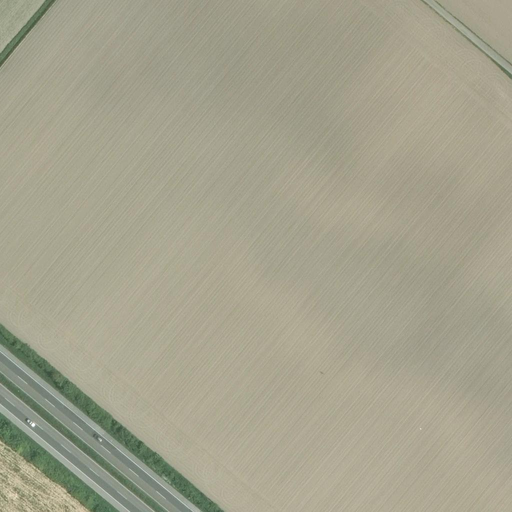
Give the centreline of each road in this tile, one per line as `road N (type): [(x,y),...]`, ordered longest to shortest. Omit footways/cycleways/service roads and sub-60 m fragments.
road 1 (motorway): [(186,511),(0,356)]
road 2 (motorway): [(0,388),(147,511)]
